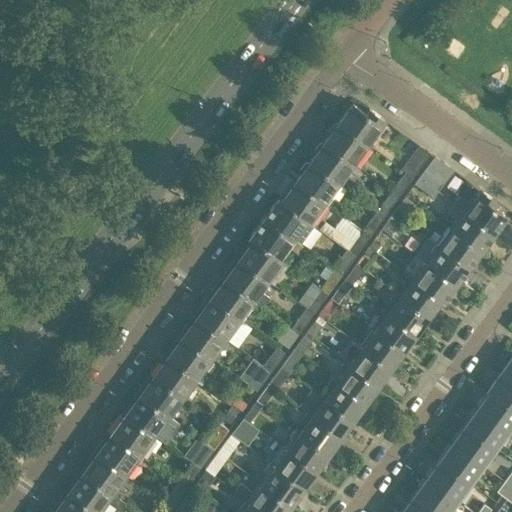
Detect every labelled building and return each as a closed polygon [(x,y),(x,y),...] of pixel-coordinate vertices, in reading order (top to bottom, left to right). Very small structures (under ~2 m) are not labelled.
[(365,142),(383,118),(368,107),(365,111),(351,101),(336,121),(365,142)] [(351,161),(365,142),(336,121),(335,122),(332,122),(328,129),(328,131),(323,140),(351,161)] [(337,181),(351,161),(323,140),(321,141),(319,141),(313,148),(314,150),(308,159),(337,181)] [(429,152),(417,144),(400,168),(404,171),(412,176),(429,152)] [(430,178),(442,162),(433,155),(422,171),(430,178)] [(322,200),(337,181),(308,159),(307,161),(304,161),(299,167),(301,170),(294,179),(322,200)] [(436,191),(452,169),(442,162),(430,178),(422,171),(417,177),(436,191)] [(398,195),(412,176),(404,171),(391,190),(398,195)] [(436,191),(417,177),(413,183),(432,196),(436,191)] [(308,219),(322,200),(294,179),(293,180),(290,180),(285,187),(286,189),(279,198),(305,217),(308,219)] [(495,199),(480,188),(469,204),(464,200),(459,207),(492,231),(504,214),(491,204),(495,199)] [(391,190),(376,210),(383,215),(398,195),(391,190)] [(290,237),(305,217),(279,198),(277,196),(262,216),(290,237)] [(412,201),(404,196),(393,211),(400,216),(412,201)] [(458,218),(451,228),(482,250),(489,240),(488,236),(492,231),(459,207),(453,215),(458,218)] [(364,226),(372,231),(383,215),(376,210),(364,226)] [(400,216),(393,211),(388,217),(396,222),(400,216)] [(348,248),(355,254),(368,235),(342,215),(335,225),(326,219),(319,228),(347,249),(348,248)] [(290,237),(262,216),(248,234),(277,256),(285,244),(297,252),(302,245),(290,237)] [(475,259),(482,250),(451,228),(444,238),(439,234),(434,241),(467,266),(472,259),(475,259)] [(280,258),(277,256),(248,234),(234,255),(265,278),(280,258)] [(368,245),(375,251),(379,245),(372,240),(368,245)] [(467,266),(434,241),(429,249),(433,252),(426,262),(456,284),(464,273),(463,271),(467,266)] [(368,245),(363,251),(370,256),(375,251),(368,245)] [(333,268),(340,274),(355,254),(348,248),(347,249),(333,268)] [(265,278),(234,255),(220,274),(251,297),(262,305),(269,296),(258,288),(265,278)] [(355,262),(342,279),(350,285),(363,268),(355,262)] [(456,284),(426,262),(418,272),(414,269),(409,276),(440,299),(442,300),(447,293),(449,294),(456,284)] [(327,292),(340,274),(333,268),(319,287),(327,292)] [(238,316),(251,297),(220,274),(206,293),(238,316)] [(440,299),(409,276),(407,274),(401,281),(405,284),(399,293),(428,315),(429,313),(432,314),(438,306),(436,304),(440,299)] [(355,289),(350,285),(342,279),(338,286),(330,297),(338,302),(346,292),(350,295),(355,289)] [(319,287),(311,281),(304,290),(313,296),(319,287)] [(312,312),(327,292),(319,287),(313,296),(306,306),(305,307),(312,312)] [(428,315),(399,293),(394,290),(388,298),(393,302),(387,311),(386,312),(414,333),(417,330),(419,330),(424,324),(423,321),(428,315)] [(224,335),(238,316),(206,293),(192,312),(224,335)] [(325,319),(338,302),(330,297),(318,313),(325,319)] [(298,332),(312,312),(305,307),(291,326),(298,332)] [(380,319),(374,328),(373,328),(402,350),(404,348),(407,348),(412,341),(411,338),(414,333),(386,312),(387,311),(382,308),(376,316),(380,319)] [(192,312),(178,331),(209,355),(217,344),(222,347),(227,340),(222,337),(224,335),(192,312)] [(318,313),(305,331),(312,337),(325,319),(318,313)] [(398,356),(402,350),(373,328),(374,328),(369,324),(363,332),(368,336),(361,345),(361,346),(389,368),(391,366),(394,365),(399,358),(398,356)] [(286,325),(276,339),(287,347),(288,347),(297,333),(286,325)] [(194,375),(209,355),(178,331),(163,352),(194,375)] [(302,335),(293,348),(301,354),(310,340),(302,335)] [(385,373),(389,368),(361,346),(361,345),(356,341),(350,349),(355,353),(349,362),(348,363),(377,384),(378,382),(381,382),(387,375),(385,373)] [(270,370),(283,352),(275,346),(262,364),(270,370)] [(288,371),(301,354),(293,348),(280,365),(288,371)] [(180,394),(194,375),(163,352),(149,371),(180,394)] [(511,379),(511,353),(500,370),(511,379)] [(373,389),(377,384),(348,363),(349,362),(344,358),(338,366),(343,370),(336,379),(335,380),(364,402),(366,399),(369,400),(374,393),(373,389)] [(256,390),(270,370),(262,364),(261,363),(247,383),(256,390)] [(277,388),(288,371),(280,365),(268,382),(275,387),(277,388)] [(488,390),(489,389),(511,406),(511,379),(500,370),(487,389),(488,390)] [(166,413),(180,394),(149,371),(135,390),(166,413)] [(360,407),(364,402),(335,380),(336,379),(332,375),(326,384),(330,387),(324,397),(352,419),(354,416),(356,417),(362,410),(360,407)] [(268,382),(255,399),(263,405),(275,387),(268,382)] [(506,429),(511,421),(511,406),(489,389),(488,390),(483,398),(481,397),(476,404),(477,405),(476,407),(506,429)] [(179,423),(166,413),(135,390),(121,409),(152,432),(165,442),(179,423)] [(348,424),(352,419),(324,397),(319,393),(313,401),(318,404),(311,414),(310,414),(339,436),(340,434),(344,434),(349,427),(348,424)] [(246,410),(242,417),(249,423),(250,422),(263,405),(255,399),(246,410)] [(228,422),(238,408),(230,402),(220,416),(228,422)] [(506,429),(476,407),(475,409),(473,407),(468,414),(470,416),(463,424),(494,446),(506,429)] [(121,409),(106,429),(138,452),(137,452),(146,459),(152,451),(143,444),(152,432),(121,409)] [(335,442),(339,436),(310,414),(311,414),(306,410),(301,418),(305,422),(299,430),(294,427),(293,428),(327,453),(328,451),(330,452),(336,443),(335,442)] [(250,422),(249,423),(242,417),(230,434),(238,440),(250,422)] [(214,448),(227,429),(220,423),(206,443),(214,448)] [(481,464),(494,446),(463,424),(457,433),(455,432),(450,438),(452,440),(451,441),(481,464)] [(282,444),(281,446),(314,470),(316,467),(319,468),(323,462),(322,459),(327,453),(293,428),(288,435),(293,439),(286,448),(282,444)] [(124,471),(138,452),(106,429),(92,448),(124,471)] [(225,457),(238,440),(230,434),(217,451),(225,457)] [(481,464),(451,441),(450,443),(448,442),(443,449),(444,450),(438,459),(468,481),(481,464)] [(310,475),(314,470),(281,446),(276,453),(280,456),(273,465),(269,462),(268,463),(302,487),(303,485),(306,485),(312,478),(310,475)] [(109,490),(124,471),(92,448),(78,468),(109,490)] [(212,475),(225,457),(217,451),(204,469),(212,475)] [(199,452),(192,461),(200,467),(206,458),(199,452)] [(468,481),(438,459),(432,468),(430,466),(425,473),(427,475),(425,476),(456,499),(468,481)] [(185,487),(200,467),(192,461),(185,471),(180,467),(172,478),(176,481),(185,487)] [(298,493),(302,487),(268,463),(264,469),(268,472),(260,483),(291,505),(299,495),(298,493)] [(78,468),(64,487),(95,509),(103,498),(119,510),(126,502),(109,490),(78,468)] [(511,483),(511,469),(503,480),(511,485),(511,483)] [(201,490),(210,477),(202,471),(193,484),(200,490),(201,490)] [(437,511),(445,511),(456,499),(425,476),(424,478),(422,477),(417,484),(419,485),(413,494),(437,511)] [(503,480),(495,490),(503,496),(511,485),(503,480)] [(162,501),(171,507),(185,487),(176,481),(162,501)] [(248,499),(265,511),(286,511),(291,505),(260,483),(253,492),(238,481),(232,488),(244,496),(243,498),(247,501),(248,499)] [(193,484),(181,500),(189,506),(200,490),(193,484)] [(503,496),(510,501),(511,498),(511,486),(511,485),(503,496)] [(64,487),(49,507),(56,511),(97,511),(95,510),(95,509),(64,487)] [(437,511),(413,494),(400,511),(437,511)] [(265,511),(248,499),(247,501),(241,509),(237,506),(232,511),(265,511)] [(179,502),(172,511),(188,511),(189,510),(179,502)] [(487,511),(490,508),(483,502),(476,511),(487,511)]
